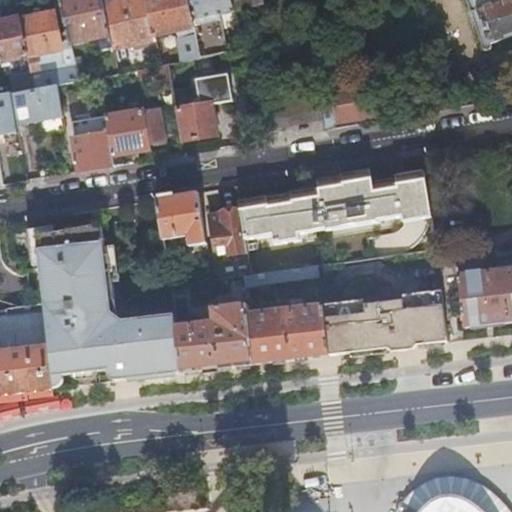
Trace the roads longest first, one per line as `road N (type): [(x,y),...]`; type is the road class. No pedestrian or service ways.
road 1 (residential): [(511,121),(0,211)]
road 2 (secondary): [(0,464),(511,396)]
